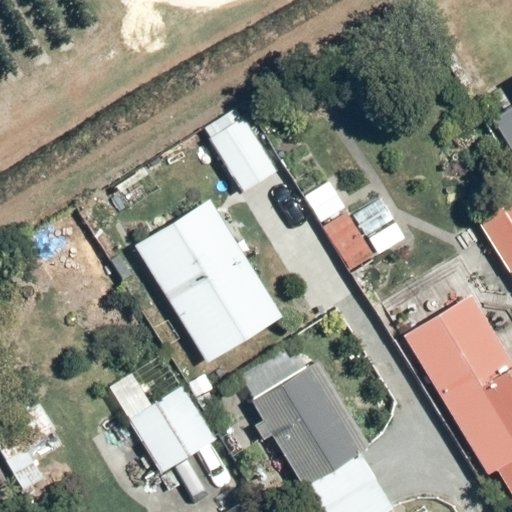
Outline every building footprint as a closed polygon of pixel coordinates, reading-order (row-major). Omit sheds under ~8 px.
[(511,104),(494,116),(511,146),(511,104)] [(275,166),(238,105),(204,125),(241,187),(275,166)] [(353,206),(320,150),(288,169),(346,268),(406,232),(381,189),(353,206)] [(213,195),(138,240),(211,360),(286,314),(213,195)] [(511,196),(475,220),(511,278),(511,196)] [(511,351),(476,291),(409,331),(491,469),(499,465),(511,486),(511,351)] [(257,396),(306,482),(373,444),(323,358),(257,396)] [(212,436),(177,378),(125,410),(159,467),(212,436)] [(42,384),(0,410),(0,460),(3,466),(68,425),(42,384)] [(398,511),(366,460),(306,498),(315,511),(398,511)]
